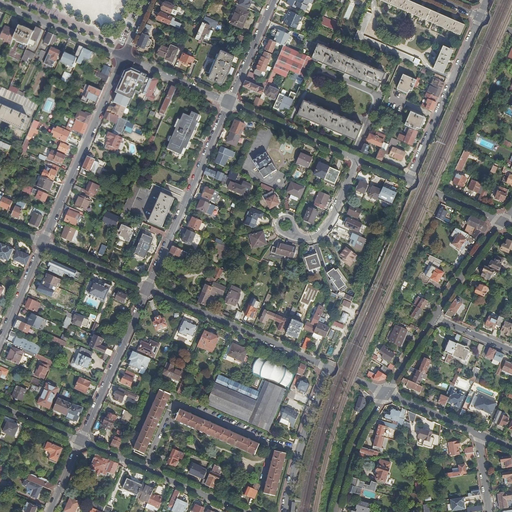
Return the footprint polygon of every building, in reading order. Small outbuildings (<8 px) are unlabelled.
[(240,0),(238,4),(248,9),(251,3),(249,3),(250,0),(240,0)] [(294,0),(298,2),(296,6),(306,10),(309,2),(312,3),(313,0),(294,0)] [(381,0),(460,34),(465,24),(409,0),(381,0)] [(175,15),(178,7),(166,2),(162,10),(175,15)] [(235,25),(242,28),(242,27),(243,27),(244,25),(243,24),(247,17),(248,16),(249,14),(248,13),(249,12),(238,7),(231,22),(236,24),(235,25)] [(303,16),(290,11),(288,16),(290,17),(288,19),(286,18),(284,23),(297,29),(300,21),(301,22),(303,16)] [(175,20),(176,18),(161,12),(158,19),(180,29),(182,24),(175,20)] [(355,39),(402,59),(413,64),(414,63),(418,65),(420,61),(363,36),(372,14),(366,12),(355,39)] [(211,26),(214,20),(205,16),(200,28),(196,39),(202,42),(203,42),(205,38),(208,39),(210,39),(214,31),(209,29),(210,26),(211,26)] [(320,24),(321,24),(335,30),(336,26),(338,22),(333,20),(332,22),(323,18),(320,24)] [(144,32),(138,46),(145,49),(145,47),(147,48),(150,47),(153,42),(152,40),(149,39),(150,36),(147,35),(149,31),(150,32),(152,26),(149,25),(150,24),(159,28),(161,24),(149,19),(144,32)] [(15,37),(30,43),(35,32),(20,26),(16,33),(15,37)] [(335,30),(347,35),(349,31),(336,26),(335,30)] [(12,43),(15,37),(16,33),(13,32),(13,30),(12,29),(11,30),(5,27),(0,38),(12,43)] [(36,43),(42,30),(37,27),(35,32),(30,43),(29,44),(34,46),(36,42),(36,43)] [(277,42),(282,44),(284,40),(283,40),(286,33),(279,30),(274,41),(277,42)] [(49,46),(51,41),(54,35),(49,33),(45,43),(49,46)] [(235,41),(242,44),(245,37),(238,34),(235,41)] [(274,41),(271,40),(268,46),(267,45),(265,49),(272,53),(277,42),(274,41)] [(157,54),(165,58),(170,48),(162,44),(157,54)] [(313,56),(312,58),(380,87),(386,73),(318,44),(313,56)] [(165,58),(165,59),(173,63),(179,49),(171,45),(170,48),(165,58)] [(257,106),(261,108),(266,96),(275,100),(280,90),(270,86),(275,75),(274,75),(274,72),(286,77),(290,70),(304,76),(312,58),(297,51),(284,45),(279,58),(274,69),(269,80),(267,84),(266,87),(265,89),(262,95),(260,99),(257,106)] [(434,68),(444,73),(454,50),(444,45),(434,68)] [(77,63),(84,48),(80,46),(75,58),(65,54),(61,62),(68,65),(68,66),(70,67),(70,66),(72,67),(70,72),(72,74),(77,63)] [(57,63),(61,52),(52,48),(44,64),(53,68),(56,62),(57,63)] [(94,55),(95,53),(84,48),(77,63),(82,65),(85,58),(90,61),(93,54),(94,55)] [(27,50),(22,60),(27,62),(31,52),(27,50)] [(231,63),(235,56),(221,50),(209,78),(222,84),(226,76),(227,77),(232,64),(231,63)] [(189,64),(192,66),(195,59),(183,53),(180,60),(183,62),(182,64),(188,66),(189,64)] [(260,63),(267,66),(268,62),(269,63),(270,62),(269,61),(269,60),(263,57),(262,58),(260,63)] [(265,69),(267,66),(260,63),(257,68),(258,68),(258,69),(264,72),(265,70),(266,71),(266,70),(265,69)] [(110,74),(113,69),(105,65),(102,74),(109,77),(110,74)] [(102,74),(97,71),(95,75),(97,76),(97,77),(107,81),(109,77),(102,74)] [(71,76),(72,75),(66,72),(61,82),(67,85),(68,83),(71,76)] [(414,87),(417,80),(404,74),(398,88),(409,93),(410,90),(412,91),(414,87)] [(149,89),(154,78),(146,75),(144,79),(133,75),(129,84),(136,87),(137,84),(143,87),(144,88),(145,89),(147,88),(149,89)] [(243,86),(262,95),(265,89),(248,81),(249,77),(247,76),(243,86)] [(161,83),(161,82),(154,78),(149,89),(146,97),(149,98),(149,99),(153,101),(155,97),(152,96),(158,82),(161,83)] [(443,88),(445,83),(440,81),(441,80),(435,78),(432,84),(437,86),(443,88)] [(100,97),(102,92),(88,85),(85,91),(86,91),(88,92),(100,97)] [(0,94),(38,111),(41,104),(33,101),(26,98),(17,94),(9,90),(0,86),(0,94)] [(17,94),(19,90),(11,86),(9,90),(17,94)] [(162,124),(177,89),(172,86),(160,114),(162,115),(159,122),(162,124)] [(441,93),(443,88),(437,86),(433,95),(434,95),(438,98),(441,93)] [(85,97),(98,103),(100,97),(88,92),(85,97)] [(421,107),(432,112),(435,106),(436,102),(432,100),(434,95),(433,95),(427,92),(425,97),(429,99),(427,103),(428,104),(428,105),(423,103),(421,107)] [(141,107),(146,97),(139,94),(137,98),(141,100),(138,105),(141,107)] [(288,105),(291,107),(294,99),(283,94),(283,95),(280,94),(277,101),(287,106),(288,105)] [(49,112),(53,102),(48,100),(44,110),(49,112)] [(356,139),(362,126),(304,100),(298,114),(356,139)] [(0,104),(0,119),(26,130),(30,120),(27,119),(28,117),(0,104)] [(127,115),(130,110),(117,104),(115,109),(114,110),(109,108),(107,112),(121,118),(123,113),(127,115)] [(138,114),(141,107),(138,105),(134,104),(131,110),(138,114)] [(77,120),(88,125),(91,117),(92,115),(86,113),(86,114),(79,111),(75,120),(77,120)] [(405,125),(416,129),(417,127),(420,128),(424,117),(423,116),(423,117),(411,111),(405,125)] [(121,118),(107,112),(104,119),(116,124),(118,120),(122,122),(123,126),(131,129),(133,124),(121,118)] [(196,122),(199,115),(192,112),(190,117),(184,114),(181,121),(180,120),(167,149),(181,156),(184,149),(186,150),(198,123),(196,122)] [(71,133),(82,138),(85,131),(88,125),(77,120),(77,121),(72,119),(66,131),(71,133)] [(231,131),(241,136),(246,125),(235,120),(231,131)] [(67,143),(71,133),(66,131),(58,127),(56,130),(54,129),(52,134),(54,135),(53,137),(58,139),(67,143)] [(26,139),(30,141),(35,129),(31,128),(26,139)] [(407,135),(415,138),(418,132),(410,129),(407,135)] [(231,131),(230,131),(227,138),(228,138),(227,142),(236,147),(241,136),(231,131)] [(123,139),(110,133),(107,138),(109,139),(106,145),(107,146),(105,149),(112,151),(117,154),(123,139)] [(412,145),(415,138),(407,135),(407,137),(400,134),(398,139),(412,145)] [(150,150),(155,138),(152,136),(147,149),(150,150)] [(26,139),(21,151),(25,152),(30,141),(26,139)] [(69,147),(70,144),(67,143),(58,139),(55,146),(60,148),(59,150),(67,154),(70,148),(69,147)] [(0,141),(0,146),(9,151),(11,146),(0,141)] [(366,154),(367,151),(370,145),(369,146),(366,144),(367,143),(365,142),(361,152),(366,154)] [(222,147),(215,163),(225,167),(229,157),(234,158),(236,153),(222,147)] [(379,159),(382,161),(386,151),(380,149),(379,152),(377,158),(379,159)] [(396,163),(401,165),(406,152),(398,149),(394,157),(398,159),(396,163)] [(465,149),(456,170),(461,172),(469,154),(475,157),(476,154),(465,149)] [(63,164),(66,156),(52,150),(48,159),(58,164),(58,162),(60,163),(63,164)] [(264,178),(277,170),(266,153),(253,161),(264,178)] [(313,159),(301,153),(297,163),(309,168),(313,159)] [(96,160),(88,157),(86,160),(80,174),(88,178),(90,172),(95,174),(100,164),(95,161),(96,160)] [(327,175),(330,168),(320,163),(315,175),(325,179),(327,175)] [(511,169),(505,166),(503,172),(506,173),(505,175),(509,177),(507,183),(511,185),(511,169)] [(54,181),(58,172),(52,169),(49,168),(48,172),(45,170),(43,176),(54,181)] [(340,172),(330,168),(327,175),(337,180),(340,172)] [(207,169),(205,174),(221,181),(224,175),(218,172),(218,174),(207,169)] [(467,178),(458,174),(454,183),(463,187),(467,178)] [(49,192),(54,181),(43,176),(41,175),(36,187),(49,192)] [(469,189),(481,194),(486,182),(482,180),(481,184),(472,181),(469,189)] [(81,188),(75,186),(74,189),(93,198),(94,195),(96,196),(100,186),(90,182),(87,191),(81,188)] [(247,196),(250,190),(231,182),(228,188),(247,196)] [(298,187),(299,186),(292,182),(288,192),(300,198),(304,190),(298,187)] [(365,194),(369,185),(361,182),(356,193),(361,195),(362,193),(365,194)] [(130,213),(141,187),(135,184),(130,196),(123,211),(122,214),(134,219),(136,215),(130,213)] [(50,201),(52,197),(26,185),(23,191),(26,192),(27,189),(33,192),(33,194),(38,196),(37,198),(45,202),(46,199),(50,201)] [(274,194),(276,190),(267,186),(265,189),(272,192),(273,191),(274,194)] [(392,205),(397,192),(384,186),(382,190),(379,198),(388,202),(388,203),(392,205)] [(211,201),(216,191),(207,187),(203,197),(211,201)] [(379,198),(382,190),(373,187),(369,196),(377,200),(378,199),(379,198)] [(507,195),(509,190),(500,187),(498,192),(495,199),(503,202),(504,199),(505,199),(507,195)] [(280,204),(274,194),(273,191),(272,192),(266,195),(268,199),(266,201),(271,209),(280,204)] [(325,207),(330,196),(320,191),(315,202),(325,207)] [(169,211),(175,199),(162,193),(150,221),(149,220),(148,222),(149,222),(162,227),(168,215),(170,216),(171,213),(170,213),(171,212),(169,211)] [(86,211),(91,200),(80,196),(76,207),(86,211)] [(3,198),(0,205),(0,206),(13,213),(16,207),(17,205),(17,204),(3,198)] [(26,207),(31,209),(32,206),(19,200),(17,204),(17,205),(22,207),(26,206),(26,207)] [(206,213),(211,204),(210,204),(202,200),(201,200),(197,209),(206,213)] [(458,211),(442,204),(436,217),(457,228),(470,235),(479,240),(486,230),(487,229),(486,223),(472,217),(468,225),(475,228),(475,229),(464,224),(468,215),(466,214),(462,224),(463,224),(462,225),(453,221),(458,211)] [(358,218),(362,210),(359,209),(352,205),(348,214),(358,218)] [(73,209),(66,206),(65,209),(69,211),(65,221),(76,226),(80,215),(72,212),(73,209)] [(13,213),(12,215),(19,219),(23,210),(16,207),(13,213)] [(39,226),(45,212),(35,207),(33,212),(35,213),(30,224),(36,227),(39,226)] [(313,229),(321,212),(309,207),(302,224),(313,229)] [(245,224),(254,228),(259,218),(262,219),(264,213),(264,212),(262,212),(262,213),(251,209),(245,224)] [(120,218),(106,212),(102,222),(116,228),(120,218)] [(355,231),(359,222),(347,217),(343,225),(355,231)] [(198,231),(202,222),(193,218),(189,227),(198,231)] [(119,240),(128,244),(129,242),(131,243),(134,237),(132,236),(134,233),(130,231),(131,228),(123,225),(120,231),(119,230),(116,236),(120,238),(119,240)] [(77,230),(67,226),(62,238),(72,242),(77,230)] [(164,236),(165,233),(152,227),(151,231),(164,236)] [(470,235),(457,228),(454,232),(458,235),(451,244),(460,250),(467,240),(470,235)] [(191,246),(197,234),(188,230),(182,242),(191,246)] [(145,259),(156,235),(146,231),(145,232),(144,232),(143,234),(144,234),(135,254),(136,254),(136,256),(137,258),(138,259),(139,260),(140,260),(142,260),(143,259),(145,258),(145,259)] [(266,245),(263,233),(250,236),(253,248),(266,245)] [(361,250),(366,239),(353,233),(351,239),(355,241),(353,246),(361,250)] [(511,250),(511,242),(508,240),(506,246),(504,245),(502,250),(509,253),(511,250)] [(284,256),(287,245),(279,242),(277,248),(273,246),(271,252),(284,256)] [(224,260),(229,248),(221,245),(218,243),(214,251),(220,254),(219,257),(224,260)] [(14,250),(9,247),(9,248),(7,247),(7,246),(1,244),(0,247),(0,257),(0,258),(5,261),(5,260),(9,261),(11,258),(14,250)] [(297,248),(287,245),(284,256),(293,259),(297,248)] [(188,253),(173,247),(170,253),(179,257),(181,254),(186,256),(187,255),(188,253)] [(352,261),(357,255),(346,247),(339,256),(345,261),(344,262),(350,267),(353,262),(352,261)] [(243,257),(244,255),(229,248),(224,260),(225,260),(229,250),(232,252),(233,254),(236,254),(243,257)] [(28,262),(31,256),(28,255),(29,253),(26,251),(25,254),(22,252),(22,253),(18,251),(14,250),(11,258),(14,259),(14,260),(27,266),(28,262)] [(309,271),(321,267),(317,254),(305,258),(309,271)] [(440,260),(430,256),(426,263),(431,267),(427,274),(425,273),(421,274),(419,278),(420,281),(426,284),(428,283),(430,279),(438,283),(444,273),(438,269),(442,261),(440,260)] [(504,260),(495,256),(494,259),(493,259),(490,266),(500,271),(502,266),(501,266),(504,260)] [(48,267),(50,268),(52,268),(53,267),(64,272),(63,273),(64,273),(64,274),(74,278),(77,272),(51,261),(48,267)] [(196,302),(207,307),(213,291),(220,295),(224,288),(214,284),(221,267),(215,265),(210,277),(209,276),(207,281),(206,283),(205,282),(204,285),(203,284),(200,291),(196,302)] [(49,271),(62,277),(64,274),(64,273),(63,273),(64,272),(53,267),(52,268),(50,268),(49,270),(51,271),(50,272),(49,271)] [(494,271),(486,268),(482,277),(490,280),(491,276),(492,276),(494,271)] [(346,279),(339,269),(334,272),(335,273),(330,277),(338,289),(345,283),(343,281),(346,279)] [(38,291),(50,297),(51,294),(53,295),(54,293),(55,294),(57,290),(56,290),(58,284),(60,285),(61,280),(47,274),(44,282),(46,283),(45,285),(43,284),(42,287),(40,286),(38,291)] [(94,282),(90,281),(87,288),(85,292),(89,294),(99,299),(99,300),(104,302),(111,287),(106,284),(105,287),(94,282)] [(487,284),(482,282),(479,289),(478,288),(476,293),(485,297),(488,289),(486,288),(486,287),(487,285),(487,284)] [(225,302),(232,305),(232,302),(236,304),(242,290),(232,286),(225,302)] [(330,296),(331,293),(330,292),(320,288),(318,291),(330,296)] [(126,305),(129,299),(127,298),(127,296),(119,292),(118,295),(115,294),(114,296),(117,297),(116,300),(126,305)] [(342,301),(343,298),(331,293),(330,296),(342,301)] [(34,298),(27,295),(26,298),(29,300),(28,302),(27,302),(25,304),(27,305),(26,308),(37,312),(39,307),(38,307),(39,304),(38,303),(38,302),(34,300),(34,301),(33,301),(34,298)] [(417,307),(423,310),(428,302),(419,297),(413,306),(417,307)] [(457,300),(456,299),(452,305),(445,315),(452,318),(453,316),(451,314),(452,313),(453,314),(461,303),(460,302),(461,302),(460,300),(459,299),(457,300)] [(312,332),(314,333),(318,322),(326,305),(324,304),(323,307),(319,306),(311,324),(307,322),(304,329),(312,332)] [(253,318),(257,309),(253,307),(254,307),(249,305),(245,315),(249,317),(250,316),(253,318)] [(417,319),(423,310),(417,307),(411,316),(417,319)] [(274,320),(276,315),(265,310),(260,322),(265,324),(268,317),(274,320)] [(44,319),(33,314),(28,325),(31,327),(39,330),(44,319)] [(288,320),(276,315),(274,320),(281,323),(278,329),(283,331),(288,320)] [(77,317),(74,316),(72,320),(74,320),(72,324),(81,327),(81,325),(83,326),(84,323),(82,323),(84,319),(79,317),(77,322),(76,321),(77,317)] [(167,327),(164,320),(163,317),(160,318),(160,317),(156,319),(153,320),(154,323),(157,330),(158,333),(167,329),(166,327),(167,327)] [(501,327),(505,319),(500,317),(498,320),(490,317),(486,326),(495,329),(496,325),(501,327)] [(294,337),(298,339),(304,325),(299,323),(300,323),(295,320),(295,321),(292,320),(286,333),(289,335),(293,337),(294,337)] [(28,325),(18,321),(15,328),(28,334),(31,327),(28,325)] [(478,330),(481,323),(476,321),(473,328),(478,330)] [(197,328),(191,325),(183,322),(178,334),(186,338),(187,336),(192,338),(197,328)] [(314,333),(322,336),(326,327),(323,326),(323,325),(318,322),(314,333)] [(511,325),(505,322),(501,332),(505,334),(509,336),(511,330),(511,325)] [(401,346),(407,331),(396,326),(389,342),(401,346)] [(204,332),(198,346),(212,353),(219,338),(204,332)] [(190,342),(192,338),(187,336),(186,338),(178,334),(177,336),(190,342)] [(111,357),(113,352),(101,346),(104,339),(95,335),(94,336),(89,347),(111,357)] [(23,339),(17,336),(16,339),(14,345),(20,347),(23,339)] [(66,347),(68,342),(54,336),(52,341),(66,347)] [(41,347),(23,339),(20,347),(37,355),(41,347)] [(302,348),(306,350),(310,341),(306,339),(302,348)] [(142,342),(137,353),(144,356),(145,353),(147,354),(147,355),(148,354),(148,355),(154,357),(160,345),(151,341),(149,345),(142,342)] [(445,362),(449,364),(452,356),(458,344),(450,341),(445,352),(448,354),(445,362)] [(242,362),(248,351),(233,344),(228,356),(242,362)] [(458,344),(452,356),(465,362),(470,351),(465,349),(466,347),(458,344)] [(476,352),(481,354),(484,346),(479,344),(476,352)] [(37,355),(20,347),(14,345),(7,360),(18,365),(24,353),(35,358),(48,363),(50,360),(37,355)] [(388,348),(384,345),(381,350),(385,353),(384,354),(382,358),(390,363),(395,355),(387,350),(388,348)] [(91,359),(93,353),(81,348),(75,364),(88,369),(92,359),(91,359)] [(498,352),(490,349),(487,357),(492,359),(494,356),(502,360),(504,355),(498,352)] [(144,375),(151,359),(147,358),(144,356),(137,353),(133,352),(129,360),(128,364),(129,365),(128,368),(144,375)] [(289,391),(297,372),(258,355),(250,374),(289,391)] [(419,371),(428,375),(430,371),(427,370),(431,361),(425,358),(419,371)] [(503,370),(511,374),(511,364),(511,365),(506,362),(506,363),(505,365),(501,363),(496,374),(500,376),(503,370)] [(35,376),(43,379),(49,367),(42,364),(38,372),(37,371),(35,376)] [(173,368),(174,366),(167,364),(163,374),(179,381),(182,373),(173,368)] [(304,371),(306,366),(304,365),(301,364),(297,372),(297,373),(301,375),(303,370),(304,371)] [(1,368),(0,367),(0,377),(0,378),(5,380),(10,368),(2,365),(1,368)] [(472,381),(474,382),(475,383),(480,369),(475,367),(470,380),(472,381)] [(413,383),(420,386),(423,379),(427,380),(429,375),(428,375),(419,371),(411,368),(409,371),(416,374),(413,383)] [(451,383),(450,385),(452,385),(454,386),(459,376),(462,369),(459,368),(453,384),(451,383)] [(369,373),(368,377),(378,381),(385,379),(388,375),(389,373),(387,372),(385,375),(378,371),(375,376),(369,373)] [(135,376),(126,372),(121,383),(130,387),(135,376)] [(266,381),(260,393),(220,376),(218,381),(217,380),(206,405),(268,432),(286,390),(266,381)] [(86,394),(91,382),(81,377),(76,389),(86,394)] [(404,379),(402,382),(407,384),(406,386),(420,392),(422,389),(425,390),(426,388),(420,386),(413,383),(404,379)] [(307,391),(309,384),(300,380),(297,387),(300,388),(300,390),(303,391),(304,390),(307,391)] [(187,385),(182,383),(177,393),(183,395),(187,385)] [(49,409),(58,389),(47,384),(38,404),(49,409)] [(446,395),(446,397),(449,398),(453,391),(454,386),(452,385),(448,395),(446,395)] [(195,401),(202,403),(204,398),(208,389),(203,387),(197,400),(196,399),(195,401)] [(135,395),(119,388),(117,392),(116,392),(115,392),(114,395),(115,396),(116,396),(114,400),(121,403),(123,399),(126,401),(127,397),(135,400),(137,396),(135,395)] [(24,397),(25,397),(27,392),(23,391),(23,392),(19,391),(18,394),(14,393),(12,397),(22,401),(24,397)] [(145,455),(171,395),(160,391),(158,395),(157,394),(134,446),(136,446),(134,450),(145,455)] [(449,398),(447,403),(453,405),(453,403),(455,404),(455,406),(459,408),(465,396),(460,394),(460,395),(457,394),(457,393),(453,391),(449,398)] [(438,403),(446,406),(447,403),(449,398),(446,397),(442,395),(438,403)] [(497,404),(480,396),(475,407),(492,415),(497,404)] [(54,409),(64,414),(67,415),(72,406),(58,399),(54,409)] [(365,401),(360,399),(355,414),(359,416),(360,413),(364,411),(364,410),(365,409),(364,409),(365,406),(366,406),(366,405),(366,404),(365,401)] [(67,415),(67,417),(75,420),(79,413),(80,413),(82,409),(72,404),(72,406),(67,415)] [(294,425),(298,415),(293,413),(294,411),(286,407),(281,418),(286,420),(286,419),(290,421),(289,423),(294,425)] [(406,410),(403,408),(402,412),(392,409),(390,415),(386,414),(385,418),(395,421),(398,422),(397,425),(399,426),(411,429),(410,424),(408,423),(408,422),(404,421),(404,420),(404,416),(406,410)] [(133,414),(126,411),(122,419),(130,423),(133,414)] [(255,455),(259,445),(180,411),(179,414),(178,414),(177,415),(178,415),(176,421),(255,455)] [(417,414),(408,411),(410,421),(415,422),(417,414)] [(498,411),(494,422),(502,426),(504,424),(506,425),(509,418),(501,415),(502,412),(498,411)] [(107,419),(115,422),(117,417),(109,414),(107,419)] [(107,419),(104,417),(101,422),(102,423),(101,426),(111,431),(115,422),(107,419)] [(130,423),(122,419),(120,424),(120,425),(128,428),(130,423)] [(399,426),(397,425),(377,420),(375,424),(379,425),(378,429),(377,432),(376,431),(371,430),(369,434),(376,436),(383,437),(386,427),(395,430),(396,427),(398,427),(399,426)] [(19,427),(8,422),(4,432),(14,437),(19,427)] [(430,442),(432,433),(421,430),(419,438),(418,440),(423,442),(423,440),(430,442)] [(383,439),(383,437),(376,436),(372,450),(379,452),(381,453),(382,448),(380,448),(382,442),(384,442),(384,440),(383,439)] [(113,441),(111,446),(115,448),(118,449),(122,440),(115,437),(115,438),(113,441)] [(448,443),(450,457),(460,455),(459,447),(460,447),(460,441),(448,443)] [(51,454),(49,460),(56,462),(62,449),(57,447),(57,446),(52,444),(52,445),(48,443),(48,444),(46,444),(45,444),(44,446),(44,448),(46,449),(45,450),(50,452),(50,453),(50,454),(51,454)] [(378,456),(379,452),(372,450),(362,448),(362,449),(359,458),(363,459),(364,454),(373,456),(373,454),(378,456)] [(175,451),(174,450),(168,464),(172,466),(173,465),(176,466),(180,459),(182,460),(185,455),(175,451)] [(275,497),(286,454),(275,452),(265,494),(275,497)] [(114,474),(118,465),(107,460),(96,455),(91,469),(106,475),(107,472),(113,475),(114,473),(114,474)] [(511,469),(511,464),(511,456),(501,458),(502,463),(506,462),(506,468),(507,468),(507,470),(511,469)] [(378,483),(384,485),(385,482),(387,478),(390,478),(391,476),(388,475),(391,464),(381,460),(377,472),(378,472),(376,479),(375,482),(378,483)] [(200,485),(212,490),(213,488),(214,488),(217,481),(219,476),(222,469),(214,466),(215,464),(210,462),(210,463),(206,472),(210,474),(209,477),(208,481),(203,479),(200,485)] [(198,477),(202,468),(194,465),(190,474),(198,477)] [(453,473),(445,474),(446,479),(463,476),(463,474),(467,474),(465,465),(459,466),(459,469),(453,470),(453,473)] [(511,472),(503,474),(504,478),(508,478),(509,483),(511,483),(511,472)] [(42,487),(52,491),(54,486),(50,484),(49,482),(47,481),(48,480),(42,478),(41,478),(40,478),(38,479),(37,478),(36,476),(32,475),(30,475),(28,480),(42,487)] [(360,480),(353,478),(351,483),(351,486),(375,493),(378,483),(375,482),(372,481),(371,485),(360,480)] [(18,495),(21,496),(24,490),(10,483),(2,479),(0,484),(0,486),(6,490),(18,495)] [(41,490),(42,487),(28,480),(26,479),(23,485),(33,489),(30,496),(37,499),(41,490)] [(138,495),(142,485),(135,482),(131,480),(127,479),(123,489),(138,495)] [(243,494),(254,499),(257,492),(256,491),(257,487),(259,488),(260,485),(255,483),(253,488),(251,487),(250,489),(247,487),(243,494)] [(148,502),(152,494),(154,490),(149,488),(150,487),(142,484),(142,485),(138,495),(137,497),(148,502)] [(377,493),(375,493),(351,486),(349,491),(375,498),(377,498),(377,497),(376,496),(377,493)] [(177,499),(180,492),(176,490),(169,507),(173,509),(177,499)] [(510,492),(498,494),(500,509),(508,508),(507,500),(511,499),(510,492)] [(424,506),(423,504),(422,496),(411,493),(408,502),(424,506)] [(159,509),(164,498),(160,497),(159,497),(152,494),(148,502),(148,504),(155,507),(159,509)] [(76,511),(80,502),(71,498),(64,511),(65,511),(76,511)] [(464,503),(464,498),(451,500),(453,511),(465,509),(465,505),(464,505),(463,503),(464,503)] [(181,501),(177,499),(173,509),(172,511),(173,511),(184,511),(187,506),(181,503),(181,501)] [(369,508),(370,504),(359,501),(357,506),(358,506),(356,511),(355,511),(352,511),(351,511),(370,511),(371,509),(369,508)] [(100,511),(103,511),(105,507),(94,502),(91,508),(93,508),(100,511)] [(35,511),(38,507),(28,503),(25,508),(24,508),(22,511),(35,511)]
